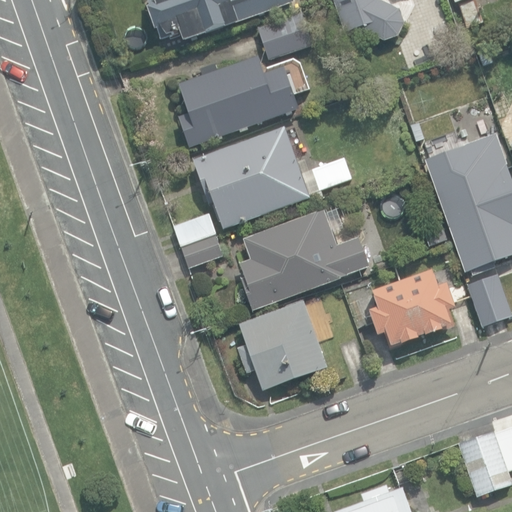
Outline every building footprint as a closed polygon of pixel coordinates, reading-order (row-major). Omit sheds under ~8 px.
[(183,34),(186,43),(295,5),(292,0),(146,0),(150,9),(148,10),(156,33),(158,32),(161,41),(183,34)] [(361,30),(384,43),(398,38),(405,25),(400,10),(380,2),(379,0),(331,0),(344,36),(361,30)] [(483,22),(476,3),(459,9),(466,28),(483,22)] [(258,30),(269,61),(313,46),(301,14),(258,30)] [(483,68),(493,64),(489,52),(479,55),(483,68)] [(179,118),(190,150),(299,111),(284,69),(264,76),(258,59),(218,73),(215,65),(201,70),(204,78),(179,87),(189,115),(179,118)] [(449,82),(454,99),(478,92),(473,75),(449,82)] [(221,222),(224,231),(307,203),(308,205),(324,199),(322,193),(353,182),(346,160),(302,174),(287,129),(194,161),(209,206),(212,205),(218,223),(221,222)] [(419,136),(428,161),(445,154),(436,130),(419,136)] [(472,271),(474,277),(496,269),(494,265),(511,258),(511,187),(499,150),(497,151),(492,138),(473,145),(477,158),(430,174),(465,274),(472,271)] [(240,280),(252,313),(348,279),(347,276),(369,268),(358,238),(337,246),(325,212),(242,241),(250,261),(240,265),(245,279),(240,280)] [(174,229),(190,274),(224,262),(209,217),(174,229)] [(388,336),(393,348),(402,344),(403,347),(422,340),(421,338),(426,336),(427,339),(444,333),(443,330),(454,326),(449,313),(457,310),(447,285),(439,288),(432,271),(373,294),(378,309),(369,313),(379,339),(388,336)] [(470,291),(483,329),(502,322),(488,284),(470,291)] [(256,372),(264,393),(329,369),(304,302),(239,325),(247,346),(236,350),(246,376),(256,372)] [(511,427),(458,444),(475,498),(511,486),(511,482),(508,469),(511,467),(511,427)] [(413,511),(405,488),(390,493),(388,487),(361,497),(363,503),(337,511),(413,511)]
